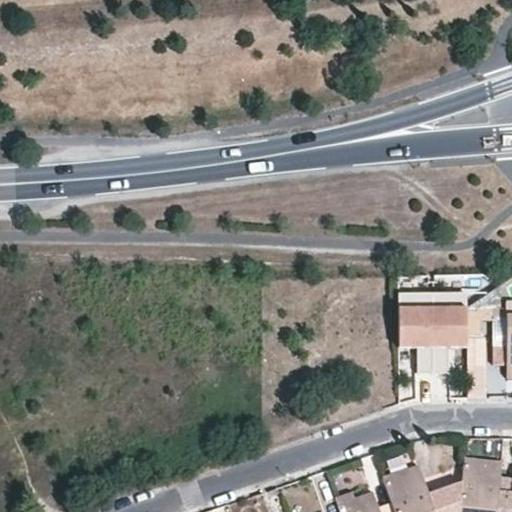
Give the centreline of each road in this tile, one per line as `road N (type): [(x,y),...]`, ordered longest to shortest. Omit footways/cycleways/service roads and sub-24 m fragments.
road 1 (primary): [(511,85),(366,133),(163,164),(0,176)]
road 2 (primary): [(0,194),(511,143)]
road 3 (residential): [(511,418),(406,422),(150,511)]
